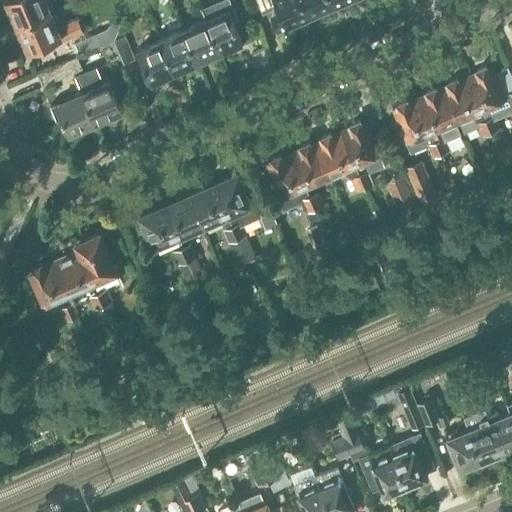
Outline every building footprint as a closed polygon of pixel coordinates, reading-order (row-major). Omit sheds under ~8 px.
[(6,0),(17,26),(52,11),(47,0),(6,0)] [(244,42),(235,20),(238,19),(233,7),(234,7),(230,0),(218,0),(202,7),(206,17),(221,51),(244,42)] [(310,14),(311,14),(305,0),(260,0),(264,8),(278,2),(281,9),(269,15),(277,33),(312,18),(310,14)] [(312,18),(336,7),(333,0),(305,0),(311,14),(310,14),(312,18)] [(52,11),(17,26),(28,51),(38,46),(40,50),(84,31),(78,18),(58,26),(52,11)] [(221,51),(206,17),(183,28),(197,62),(221,51)] [(99,35),(87,41),(91,51),(115,40),(110,28),(98,33),(99,35)] [(197,62),(183,28),(160,37),(175,71),(197,62)] [(126,36),(115,40),(124,63),(136,58),(126,36)] [(137,47),(152,82),(175,71),(160,37),(137,47)] [(69,60),(74,72),(83,68),(78,56),(69,60)] [(38,74),(43,85),(74,72),(69,60),(38,74)] [(477,69),(478,72),(469,76),(493,131),(502,127),(496,114),(495,115),(490,103),(505,97),(492,66),(487,68),(486,65),(477,69)] [(97,66),(76,75),(82,91),(96,122),(124,111),(110,79),(104,82),(97,66)] [(470,112),(475,124),(478,123),(483,135),(493,131),(469,76),(458,80),(457,77),(448,81),(449,84),(441,88),(447,100),(451,98),(459,114),(459,117),(470,112)] [(427,90),(428,93),(419,97),(442,151),(450,148),(445,136),(440,125),(459,117),(459,114),(451,98),(447,100),(441,88),(437,89),(436,87),(427,90)] [(51,104),(58,120),(63,117),(70,134),(96,122),(82,91),(51,104)] [(395,108),(413,150),(429,144),(434,155),(442,151),(419,97),(408,102),(407,99),(398,103),(399,106),(395,108)] [(351,124),(352,126),(342,131),(365,186),(374,182),(366,163),(380,156),(379,154),(380,154),(366,120),(361,122),(360,120),(351,124)] [(335,177),(346,172),(351,177),(357,190),(365,186),(342,131),(332,135),(331,132),(322,136),(323,139),(315,142),(323,160),(327,158),(334,174),(333,175),(335,177)] [(302,148),(292,152),(307,186),(333,175),(334,174),(327,158),(323,160),(315,142),(311,144),(310,141),(301,145),(302,148)] [(284,207),(285,209),(301,203),(311,226),(322,221),(316,206),(311,194),(310,194),(307,186),(292,152),(282,156),(281,154),(271,158),(273,161),(268,163),(281,194),(279,195),(284,207)] [(406,167),(421,201),(438,194),(422,159),(406,167)] [(251,203),(238,172),(215,182),(249,260),(257,257),(248,234),(244,224),(263,216),(256,200),(251,203)] [(387,182),(398,208),(415,201),(404,175),(387,182)] [(223,228),(229,242),(230,242),(239,264),(249,260),(215,182),(188,194),(195,210),(199,208),(205,223),(206,227),(229,216),(232,224),(223,228)] [(323,203),(317,191),(311,194),(316,206),(323,203)] [(195,210),(188,194),(164,204),(179,238),(206,227),(205,223),(199,208),(195,210)] [(141,214),(155,248),(179,238),(164,204),(141,214)] [(119,273),(101,232),(78,242),(96,283),(119,273)] [(74,301),(75,304),(90,297),(96,309),(105,305),(99,290),(96,291),(92,284),(96,283),(78,242),(76,242),(79,250),(55,260),(69,294),(67,295),(71,303),(74,301)] [(182,246),(194,273),(204,269),(192,242),(182,246)] [(194,273),(182,246),(173,250),(186,279),(195,275),(194,273)] [(33,267),(34,270),(30,272),(44,305),(67,295),(69,294),(55,260),(43,265),(42,263),(33,267)] [(114,301),(107,287),(99,290),(105,305),(114,301)] [(341,320),(360,312),(354,298),(335,306),(341,320)] [(74,301),(71,303),(61,307),(67,320),(80,314),(75,304),(74,301)] [(418,402),(411,385),(396,392),(412,428),(426,422),(418,402)] [(426,398),(418,402),(426,422),(440,416),(433,400),(438,398),(434,390),(424,395),(426,398)] [(481,398),(479,391),(472,394),(479,411),(487,408),(482,398),(481,398)] [(358,416),(375,408),(370,396),(352,404),(358,416)] [(482,398),(487,408),(492,406),(488,396),(482,398)] [(358,458),(369,482),(379,478),(386,493),(407,485),(391,443),(370,452),(368,446),(366,447),(349,406),(335,412),(344,435),(354,459),(358,458)] [(498,413),(497,411),(489,415),(504,451),(511,447),(511,411),(511,408),(498,413)] [(479,419),(479,421),(469,425),(482,459),(504,451),(489,415),(479,419)] [(457,430),(456,428),(446,432),(461,468),(482,459),(469,425),(457,430)] [(428,476),(425,469),(435,465),(421,431),(391,443),(407,485),(428,476)] [(330,440),(340,464),(354,459),(344,435),(330,440)] [(267,446),(265,442),(255,447),(272,480),(281,476),(267,445),(267,446)] [(248,451),(255,467),(251,469),(259,486),(272,480),(255,447),(248,451)] [(342,511),(354,507),(338,466),(317,474),(332,511),(342,511)] [(185,476),(184,479),(199,510),(208,505),(193,472),(185,476)] [(295,483),(307,511),(332,511),(317,474),(295,483)] [(163,483),(165,489),(172,486),(184,511),(193,511),(199,510),(184,479),(173,484),(171,479),(163,483)] [(270,511),(265,500),(243,509),(244,511),(270,511)]
